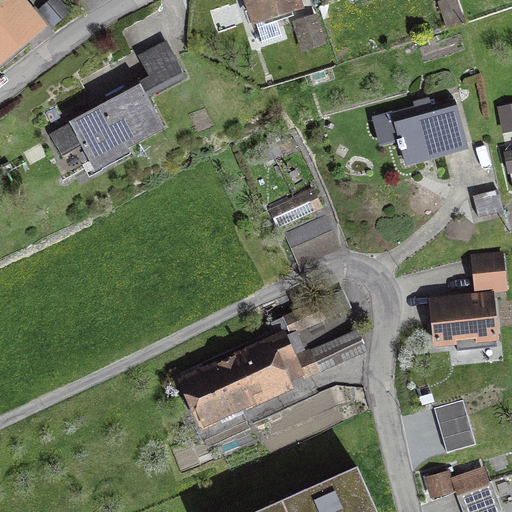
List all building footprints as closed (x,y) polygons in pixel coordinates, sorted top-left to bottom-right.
[(24,0),(8,0),(0,8),(0,80),(54,31),(24,0)] [(301,0),(242,0),(255,38),(308,20),(301,0)] [(179,40),(149,58),(171,94),(201,76),(179,40)] [(130,85),(61,127),(96,184),(165,142),(130,85)] [(428,105),(367,124),(378,160),(399,153),(407,180),(473,160),(458,113),(432,121),(428,105)] [(511,109),(502,113),(509,140),(511,139),(511,109)] [(511,158),(511,159),(506,162),(501,166),(499,172),(503,179),(509,181),(511,180),(511,158)] [(511,216),(507,195),(481,201),(487,226),(511,220),(511,216)] [(335,218),(291,236),(304,269),(349,252),(335,218)] [(511,277),(508,253),(471,259),(478,296),(511,290),(511,277)] [(511,325),(508,297),(440,306),(446,354),(511,345),(511,325)] [(292,333),(185,386),(211,438),(318,385),(316,380),(365,358),(354,335),(305,358),(292,333)] [(481,446),(474,419),(423,432),(429,459),(481,446)] [(278,511),(375,511),(358,474),(278,511)] [(510,511),(498,483),(463,497),(469,511),(510,511)]
